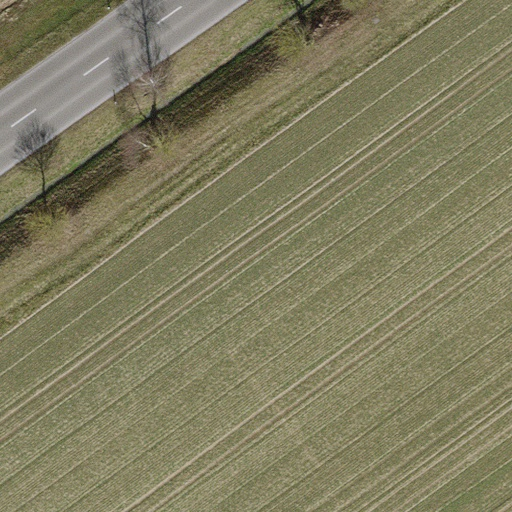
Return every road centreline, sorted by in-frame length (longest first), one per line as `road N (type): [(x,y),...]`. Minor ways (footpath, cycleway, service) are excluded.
road 1 (track): [(0,301),(427,0)]
road 2 (secondary): [(0,136),(188,0)]
